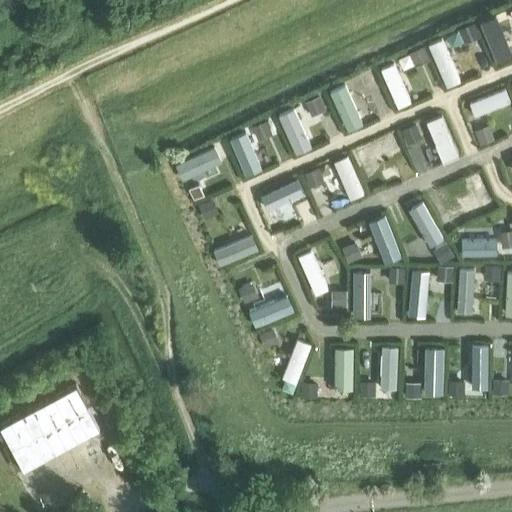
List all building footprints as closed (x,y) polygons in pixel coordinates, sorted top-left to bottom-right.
[(481,22),(497,59),(510,54),(494,16),(481,22)] [(459,28),(465,42),(480,35),(474,21),(459,28)] [(428,43),(447,85),(460,79),(442,37),(428,43)] [(409,51),(416,65),(430,59),(424,44),(409,51)] [(381,68),(398,106),(410,101),(393,63),(381,68)] [(359,75),(365,89),(379,83),(373,69),(359,75)] [(329,88),(347,128),(360,123),(342,82),(329,88)] [(505,88),(470,101),(475,114),(510,100),(505,88)] [(309,99),(315,114),(329,108),(323,93),(309,99)] [(307,143),(293,110),(280,115),(295,148),(307,143)] [(427,120),(433,135),(448,129),(442,114),(427,120)] [(252,125),(258,139),(272,133),(266,119),(252,125)] [(474,129),(480,144),(495,138),(489,124),(474,129)] [(404,130),(421,168),(434,162),(417,125),(404,130)] [(232,137),(246,171),(257,166),(243,133),(232,137)] [(393,134),(354,152),(361,167),(400,148),(393,134)] [(209,147),(216,161),(230,154),(223,140),(209,147)] [(198,141),(187,146),(202,179),(213,174),(198,141)] [(334,161),(350,198),(363,192),(347,155),(334,161)] [(206,190),(192,158),(181,163),(195,195),(206,190)] [(380,170),(386,184),(401,178),(395,164),(380,170)] [(304,172),(310,186),(325,180),(319,166),(304,172)] [(466,178),(482,212),(495,206),(478,172),(466,178)] [(299,177),(266,192),(271,204),(304,189),(299,177)] [(212,197),(198,203),(204,217),(219,211),(212,197)] [(409,208),(432,246),(444,239),(422,201),(409,208)] [(281,208),(268,214),(274,228),(288,222),(281,208)] [(452,209),(439,217),(446,231),(460,223),(452,209)] [(371,220),(386,258),(399,253),(384,215),(371,220)] [(488,216),(452,234),(459,248),(495,230),(488,216)] [(511,228),(499,231),(502,246),(511,244),(511,228)] [(252,235),(218,250),(224,263),(258,248),(252,235)] [(356,240),(342,246),(348,261),(362,255),(356,240)] [(446,240),(433,248),(441,262),(454,254),(446,240)] [(299,255),(315,293),(328,287),(311,249),(299,255)] [(452,280),(453,265),(438,264),(437,279),(452,280)] [(484,264),(484,279),(499,279),(500,265),(484,264)] [(511,264),(506,264),(503,304),(511,304),(511,264)] [(389,266),(389,281),(404,282),(405,266),(389,266)] [(354,268),(353,305),(367,306),(368,269),(354,268)] [(459,272),(456,315),(468,316),(471,273),(459,272)] [(411,276),(408,311),(422,312),(425,277),(411,276)] [(252,281),(238,287),(244,301),(258,295),(252,281)] [(332,305),(347,305),(347,289),(331,289),(332,305)] [(286,299),(259,310),(264,323),(291,311),(286,299)] [(273,326),(259,332),(265,346),(279,340),(273,326)] [(297,337),(282,376),(295,382),(311,342),(297,337)] [(395,387),(397,346),(382,345),(380,386),(395,387)] [(473,345),(472,383),(486,383),(487,345),(473,345)] [(352,388),(353,346),(335,346),(334,388),(352,388)] [(427,346),(427,392),(442,392),(442,346),(427,346)] [(452,373),(470,374),(471,359),(453,358),(452,373)] [(493,378),(493,393),(508,393),(509,378),(493,378)] [(449,379),(448,394),(464,394),(464,379),(449,379)] [(359,380),(359,395),(375,395),(375,380),(359,380)] [(99,425),(76,381),(0,422),(23,466),(99,425)] [(301,381),(301,396),(317,396),(317,381),(301,381)] [(405,381),(405,396),(421,397),(421,381),(405,381)]
